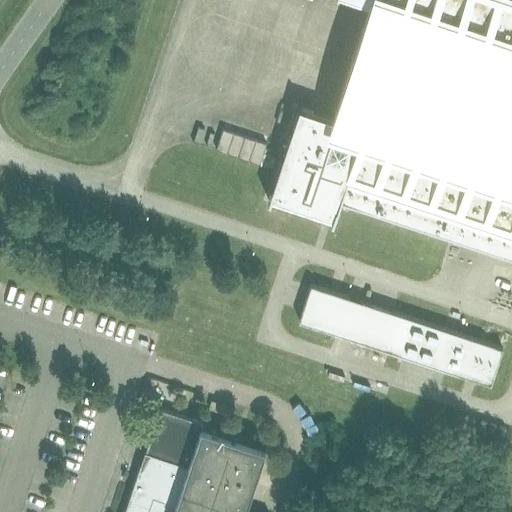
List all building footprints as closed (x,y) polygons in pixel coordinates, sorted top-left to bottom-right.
[(511,0),(361,0),(369,2),(369,0),(374,0),(332,128),(328,126),(331,116),(301,107),(301,105),(299,105),(268,199),(270,200),(272,195),(299,197),(309,200),(332,216),(331,220),(333,221),(340,201),(511,257),(511,0)] [(227,152),(234,131),(223,128),(216,149),(227,152)] [(238,156),(245,135),(234,131),(227,152),(238,156)] [(238,156),(249,159),(256,139),(245,135),(238,156)] [(256,139),(249,159),(260,163),(267,142),(256,139)] [(299,319),(477,378),(491,383),(503,346),(311,283),(299,319)] [(370,386),(354,380),(353,384),(369,390),(370,386)] [(211,401),(208,408),(232,416),(234,409),(235,407),(211,399),(211,401)] [(256,511),(245,508),(261,462),(264,452),(265,447),(260,446),(259,445),(251,443),(239,439),(235,438),(220,432),(202,427),(204,422),(160,408),(154,428),(153,429),(146,451),(156,454),(151,471),(139,467),(124,511),(256,511)]
